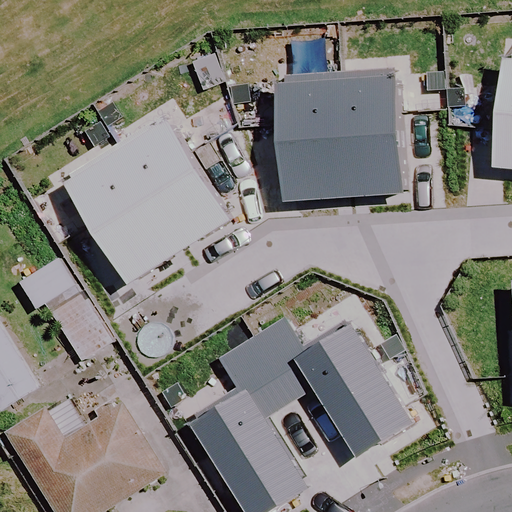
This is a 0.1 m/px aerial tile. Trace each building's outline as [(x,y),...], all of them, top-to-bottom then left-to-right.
[(101,166),(81,131),(37,157),(58,192),(101,166)] [(511,192),(491,194),(497,279),(511,277),(511,192)] [(316,289),(280,224),(242,245),(278,310),(316,289)] [(248,292),(214,237),(173,263),(207,317),(248,292)] [(455,365),(431,254),(415,258),(411,238),(360,249),(364,269),(341,274),(365,385),(455,365)] [(77,292),(60,262),(21,283),(37,313),(77,292)] [(113,345),(83,297),(52,317),(82,364),(113,345)] [(151,312),(128,327),(154,366),(177,350),(151,312)] [(0,409),(36,389),(0,326),(0,409)] [(314,429),(268,353),(223,380),(208,354),(157,386),(218,487),(314,429)] [(111,511),(170,476),(128,406),(65,444),(46,412),(8,435),(54,511),(111,511)] [(20,511),(0,478),(0,511),(20,511)]
